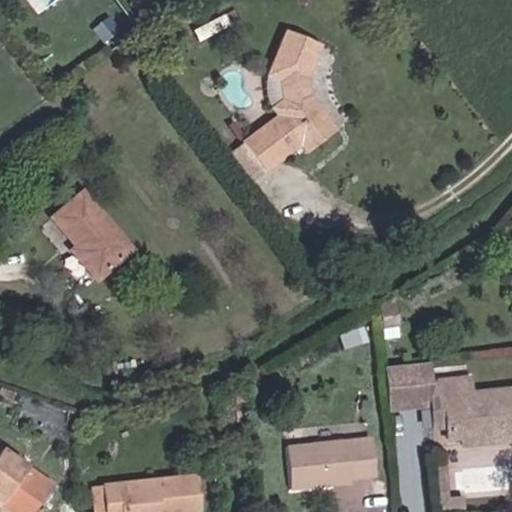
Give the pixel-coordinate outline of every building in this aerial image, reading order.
[(322,46),(286,29),(266,78),(271,110),(278,117),(246,142),(268,174),(303,148),(309,155),(340,132),(337,122),(311,90),(309,78),(322,46)] [(139,253),(86,190),(50,219),(77,248),(72,252),(98,285),(139,253)] [(433,364),(384,368),(394,415),(434,410),(436,430),(460,430),(463,452),(511,445),(511,389),(476,393),(472,375),(435,378),(433,364)] [(375,439),(287,448),(292,490),(380,481),(375,439)] [(38,511),(56,485),(0,447),(0,511),(1,511),(38,511)] [(206,511),(201,475),(104,486),(108,511),(206,511)]
